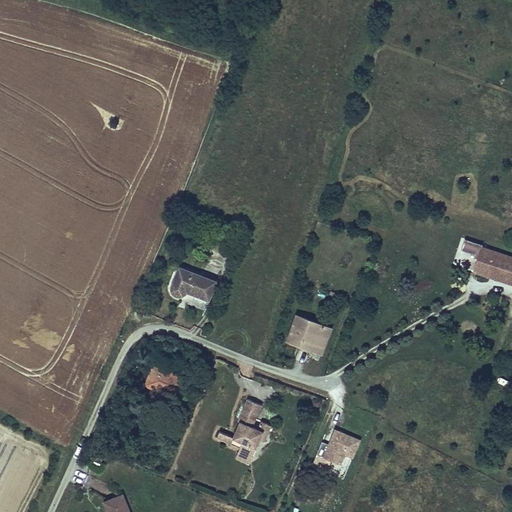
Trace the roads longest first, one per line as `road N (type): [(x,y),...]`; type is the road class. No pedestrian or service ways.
road 1 (unclassified): [(329,390),(140,322),(130,329),(51,511)]
road 2 (track): [(263,0),(130,329)]
